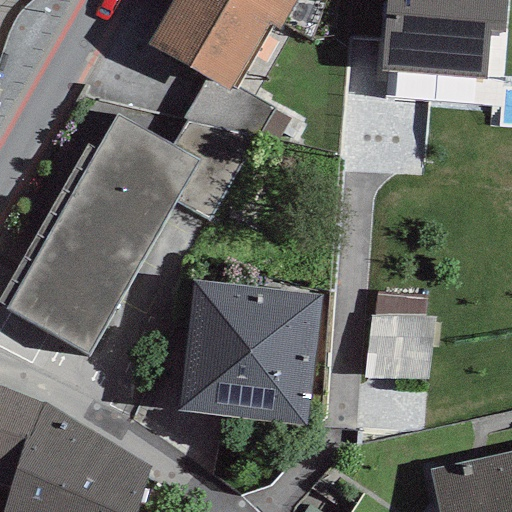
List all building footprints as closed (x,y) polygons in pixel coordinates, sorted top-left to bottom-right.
[(296,0),(173,0),(147,44),(206,80),(228,94),(232,88),(269,26),(278,31),(296,0)] [(507,0),(385,0),(383,19),(379,70),(483,80),(488,28),(504,30),(507,0)] [(273,111),(232,88),(228,94),(206,80),(182,120),(187,121),(255,137),(273,111)] [(0,297),(0,306),(88,356),(175,202),(198,161),(170,145),(116,115),(97,149),(87,144),(0,297)] [(207,221),(255,137),(187,121),(170,145),(198,161),(175,202),(207,221)] [(320,295),(192,281),(177,410),(305,425),(320,295)] [(379,350),(398,351),(396,390),(436,392),(440,305),(381,303),(379,350)] [(43,402),(0,389),(0,482),(9,485),(25,437),(29,439),(43,402)] [(136,511),(150,468),(43,402),(29,439),(25,437),(9,485),(1,511),(136,511)] [(511,511),(511,453),(429,472),(437,511),(511,511)]
